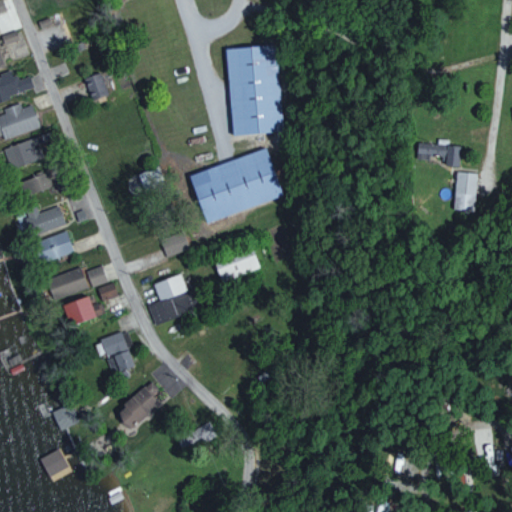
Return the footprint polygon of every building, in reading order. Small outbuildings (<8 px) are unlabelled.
[(0,35),(3,44),(18,39),(15,30),(0,35)] [(230,134),(282,131),(278,44),(225,47),(230,134)] [(0,98),(32,90),(28,76),(14,79),(12,72),(0,74),(0,98)] [(100,72),(83,76),(89,99),(105,94),(100,72)] [(0,114),(0,137),(37,127),(31,104),(21,107),(19,102),(2,107),(4,114),(0,114)] [(39,144),(36,136),(2,149),(10,169),(23,164),(18,152),(39,144)] [(415,158),(428,159),(428,154),(444,156),(443,165),(458,166),(460,146),(417,141),(415,158)] [(204,221),(282,196),(267,148),(189,173),(204,221)] [(452,209),(474,210),(476,172),(454,171),(452,209)] [(39,190),(34,176),(17,182),(23,196),(39,190)] [(63,225),(58,205),(36,211),(35,206),(22,209),(28,233),(63,225)] [(32,242),(40,263),(72,251),(64,230),(32,242)] [(159,239),(164,256),(188,249),(182,231),(159,239)] [(222,283),(260,267),(251,247),(213,264),(222,283)] [(90,287),(106,281),(100,265),(85,270),(90,287)] [(86,286),(78,266),(44,279),(52,299),(86,286)] [(152,282),(157,300),(147,303),(153,324),(175,317),(176,319),(194,313),(187,292),(186,292),(180,273),(152,282)] [(100,300),(116,294),(111,282),(96,287),(100,300)] [(68,325),(94,316),(86,295),(60,304),(68,325)] [(130,367),(122,331),(99,336),(103,356),(105,356),(109,372),(130,367)] [(157,390),(149,380),(113,411),(127,428),(158,402),(152,394),(157,390)] [(58,429),(77,421),(69,403),(50,410),(58,429)] [(511,464),(511,442),(511,440),(491,450),(491,449),(480,455),(488,469),(495,466),(492,461),(501,456),(506,467),(511,464)]
